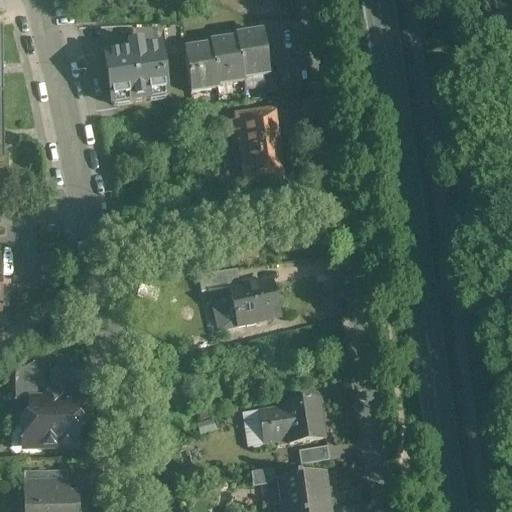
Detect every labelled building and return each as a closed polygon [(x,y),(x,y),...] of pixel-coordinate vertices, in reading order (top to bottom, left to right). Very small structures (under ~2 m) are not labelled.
[(268,76),(262,34),(235,38),(236,41),(242,80),(268,76)] [(242,80),(236,41),(210,45),(210,48),(216,87),(242,83),(242,80)] [(128,52),(104,56),(111,106),(113,105),(113,101),(128,99),(128,103),(150,100),(149,96),(163,94),(164,98),(167,98),(160,48),(142,50),(141,44),(127,46),(128,52)] [(216,87),(210,48),(184,52),(190,94),(217,90),(216,87)] [(245,185),(281,179),(283,179),(273,110),(235,116),(235,123),(224,124),(226,137),(237,136),(245,185)] [(198,277),(199,281),(201,293),(238,285),(239,284),(236,272),(198,277)] [(8,282),(0,282),(1,297),(9,297),(8,282)] [(254,323),(261,322),(279,318),(271,283),(249,289),(248,288),(247,283),(241,285),(236,286),(237,291),(229,293),(237,328),(246,325),(246,327),(254,325),(254,323)] [(13,374),(13,392),(13,393),(14,402),(28,402),(28,401),(46,400),(46,395),(47,394),(46,363),(32,364),(13,374)] [(84,424),(77,416),(76,400),(59,400),(59,394),(46,395),(46,401),(28,401),(29,416),(26,416),(21,422),(21,428),(26,433),(29,433),(30,449),(77,448),(77,431),(84,424)] [(317,400),(306,401),(305,401),(283,405),(282,404),(281,405),(281,406),(282,406),(287,443),(287,446),(288,446),(289,445),(323,440),(323,441),(324,440),(318,401),(318,399),(317,399),(317,400)] [(258,412),(259,420),(263,446),(286,442),(287,443),(282,408),(258,412)] [(247,449),(253,448),(262,446),(257,412),(241,415),(247,449)] [(195,426),(196,428),(198,433),(206,430),(204,423),(195,426)] [(300,466),(327,462),(328,461),(326,448),(298,453),(300,466)] [(269,471),(253,473),(250,474),(252,487),(269,485),(269,483),(270,483),(269,471)] [(24,486),(38,486),(67,485),(66,473),(24,474),(24,486)] [(275,484),(276,487),(276,488),(279,511),(329,511),(324,475),(299,479),(298,477),(297,477),(294,478),(294,479),(269,483),(270,485),(275,484)] [(76,511),(76,497),(74,497),(67,497),(67,485),(24,486),(24,511),(76,511)]
